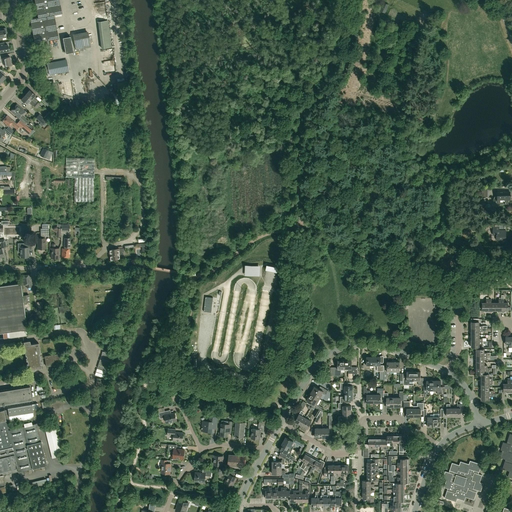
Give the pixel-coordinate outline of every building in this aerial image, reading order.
[(34,0),(38,17),(30,19),(35,43),(59,38),(54,15),(62,13),(59,0),(34,0)] [(101,49),(111,47),(108,20),(98,22),(101,49)] [(89,33),(74,35),(76,49),(91,46),(89,33)] [(66,53),(73,52),(70,36),(63,38),(66,53)] [(7,44),(4,45),(3,42),(0,42),(0,52),(9,50),(7,44)] [(106,74),(117,73),(114,55),(106,57),(106,61),(109,61),(110,66),(105,67),(106,74)] [(3,58),(1,58),(0,58),(1,63),(4,62),(5,66),(12,64),(10,56),(3,58)] [(50,74),(69,71),(67,59),(48,62),(50,74)] [(25,95),(38,105),(40,103),(37,101),(33,97),(35,95),(30,90),(25,95)] [(36,107),(38,105),(25,95),(21,100),(27,105),(29,102),(33,105),(36,107)] [(25,123),(27,120),(21,115),(25,111),(17,104),(11,111),(25,123)] [(47,120),(39,114),(36,118),(43,125),(47,120)] [(17,124),(7,115),(2,121),(8,127),(11,124),(14,127),(17,129),(20,126),(28,134),(31,130),(20,120),(17,124)] [(3,130),(0,127),(0,138),(5,133),(9,136),(11,133),(5,128),(3,130)] [(52,152),(43,148),(40,155),(49,159),(52,152)] [(74,189),(94,189),(94,178),(94,158),(66,158),(66,177),(91,178),(74,177),(74,189)] [(53,179),(53,189),(60,190),(60,189),(60,186),(65,186),(65,187),(70,187),(70,179),(65,179),(65,180),(53,179)] [(94,189),(74,189),(74,202),(93,202),(94,189)] [(510,200),(510,190),(498,190),(498,200),(496,200),(496,201),(496,203),(496,204),(498,204),(498,203),(508,203),(508,200),(510,200)] [(506,239),(506,230),(499,230),(499,227),(493,226),(493,235),(496,235),(496,239),(506,239)] [(45,238),(45,236),(48,236),(48,228),(42,228),(42,232),(41,232),(41,236),(41,238),(38,238),(38,249),(39,249),(39,250),(41,250),(42,249),(45,248),(45,238)] [(70,246),(70,238),(65,238),(64,248),(62,248),(62,257),(69,257),(70,249),(69,249),(69,246),(70,246)] [(32,250),(32,243),(24,243),(18,243),(18,252),(20,252),(20,257),(28,257),(28,250),(32,250)] [(145,247),(146,243),(138,244),(135,244),(135,247),(138,247),(141,247),(142,251),(145,251),(145,247)] [(55,248),(55,244),(52,244),(52,248),(51,248),(51,258),(58,258),(59,248),(55,248)] [(118,249),(109,250),(110,260),(120,259),(119,254),(122,254),(122,252),(124,251),(123,248),(122,248),(122,246),(118,247),(118,249)] [(260,267),(246,266),(245,277),(260,277),(260,267)] [(32,287),(30,275),(22,276),(23,285),(26,285),(27,288),(27,292),(33,291),(32,287)] [(25,303),(24,295),(22,295),(21,283),(0,285),(0,332),(3,332),(3,338),(27,334),(26,329),(27,329),(25,317),(28,317),(26,303),(25,303)] [(67,290),(58,290),(58,300),(61,300),(61,304),(67,304),(67,290)] [(204,311),(211,312),(213,299),(213,297),(205,296),(204,311)] [(60,309),(61,324),(70,323),(69,309),(60,309)] [(470,328),(482,328),(482,325),(479,325),(479,318),(471,318),(471,325),(470,325),(470,328)] [(30,344),(29,341),(24,342),(24,345),(28,369),(43,367),(40,353),(38,343),(30,344)] [(46,367),(62,364),(60,353),(44,356),(46,367)] [(373,365),(373,357),(366,357),(366,363),(363,363),(363,369),(370,369),(370,365),(373,365)] [(373,357),(373,365),(377,365),(377,371),(383,371),(383,365),(380,365),(380,357),(373,357)] [(344,361),(344,360),(341,360),(341,361),(338,361),(338,367),(334,367),(334,375),(339,375),(339,373),(341,373),(341,369),(344,369),(344,368),(344,361)] [(344,361),(344,368),(344,369),(348,369),(348,373),(348,378),(352,378),(352,376),(357,376),(357,367),(351,367),(351,361),(348,361),(348,360),(345,360),(345,361),(344,361)] [(393,362),(387,362),(387,371),(383,371),(383,380),(387,380),(387,374),(389,374),(389,371),(393,371),(393,368),(393,362)] [(413,372),(406,372),(406,378),(403,378),(403,380),(403,383),(403,385),(409,385),(413,385),(413,384),(414,384),(414,380),(413,380),(413,372)] [(413,372),(413,380),(414,380),(417,380),(417,382),(418,382),(418,385),(423,385),(423,378),(420,378),(420,372),(413,372)] [(430,390),(433,390),(433,380),(426,380),(426,388),(423,388),(423,394),(430,394),(430,390)] [(433,390),(437,390),(437,394),(443,394),(443,388),(440,388),(440,380),(433,380),(433,390)] [(344,393),(352,393),(352,386),(346,386),(346,383),(340,383),(340,389),(344,389),(344,393)] [(20,387),(19,384),(13,385),(14,388),(0,390),(0,405),(32,400),(29,385),(20,387)] [(311,394),(319,399),(323,392),(326,394),(328,391),(323,388),(321,390),(315,386),(311,394)] [(373,403),(373,394),(370,394),(370,390),(367,390),(367,386),(364,386),(364,390),(363,390),(363,397),(366,396),(366,403),(373,403)] [(44,389),(44,387),(36,388),(37,391),(38,391),(39,396),(45,396),(44,389)] [(383,396),(383,393),(383,390),(377,390),(377,394),(373,394),(373,403),(380,403),(380,396),(383,396)] [(340,403),(345,403),(346,403),(346,400),(352,400),(352,393),(344,393),(344,397),(340,397),(340,403)] [(393,407),(393,398),(388,398),(388,393),(383,393),(383,396),(383,400),(386,400),(386,407),(393,407)] [(403,400),(403,393),(399,393),(399,398),(393,398),(393,407),(400,406),(400,400),(403,400)] [(317,409),(320,411),(321,411),(323,408),(316,404),(319,399),(311,394),(307,400),(315,405),(314,407),(317,409)] [(413,408),(410,408),(410,401),(403,401),(403,408),(406,408),(406,416),(413,416),(413,408)] [(7,409),(0,410),(0,492),(6,491),(4,486),(5,486),(2,475),(17,471),(18,475),(24,474),(23,470),(27,469),(28,473),(44,469),(43,465),(46,465),(36,423),(31,424),(31,421),(22,423),(23,426),(15,428),(13,426),(9,422),(33,418),(32,409),(39,408),(38,403),(31,404),(7,408),(7,409)] [(345,406),(345,403),(340,403),(338,403),(338,409),(342,409),(342,413),(351,413),(351,406),(345,406)] [(413,408),(413,416),(420,416),(420,410),(423,410),(423,409),(423,403),(417,403),(417,408),(413,408)] [(453,408),(453,416),(460,416),(460,410),(463,410),(463,404),(457,404),(457,408),(453,408)] [(167,415),(167,411),(159,413),(160,418),(165,417),(167,423),(177,421),(175,413),(167,415)] [(301,425),(305,418),(302,416),(304,412),(301,411),(299,415),(295,421),(301,425)] [(351,413),(342,413),(342,416),(338,416),(338,423),(345,423),(345,420),(351,420),(351,413)] [(216,425),(217,417),(209,417),(209,422),(203,421),(202,430),(212,432),(213,425),(216,425)] [(305,418),(301,425),(307,428),(311,421),(305,418)] [(264,432),(264,424),(265,420),(259,420),(259,423),(258,429),(252,429),(252,439),(259,439),(260,431),(264,432)] [(231,429),(232,422),(227,421),(227,424),(221,424),(220,435),(227,436),(228,429),(231,429)] [(243,438),(245,423),(236,422),(234,437),(243,438)] [(65,455),(58,427),(55,427),(45,430),(52,458),(65,455)] [(183,441),(183,433),(175,433),(176,429),(168,428),(167,435),(173,436),(173,440),(183,441)] [(511,433),(510,433),(507,443),(503,442),(501,449),(504,451),(502,458),(506,459),(502,469),(504,469),(510,471),(508,477),(511,477),(511,433)] [(282,443),(292,449),(294,446),(291,445),(293,441),(295,442),(295,443),(302,447),(303,444),(296,440),(291,436),(289,439),(286,437),(282,443)] [(291,451),(292,449),(282,443),(279,449),(286,453),(288,450),(291,451)] [(183,459),(184,450),(176,449),(176,445),(169,444),(168,451),(174,452),(173,458),(183,459)] [(272,468),(281,468),(281,464),(284,464),(284,463),(284,459),(286,457),(280,453),(278,456),(283,459),(281,461),(272,461),(272,468)] [(306,466),(311,456),(305,453),(302,460),(304,461),(301,467),(304,469),(306,466)] [(225,471),(226,465),(222,464),(223,456),(215,455),(214,465),(220,466),(220,471),(225,471)] [(244,465),(245,456),(238,456),(229,456),(228,465),(236,466),(236,463),(239,463),(239,465),(244,465)] [(311,468),(316,459),(311,456),(306,466),(308,467),(309,464),(312,466),(311,468)] [(316,459),(311,468),(313,470),(315,467),(318,469),(317,470),(320,471),(323,466),(320,465),(322,462),(316,459)] [(367,468),(378,468),(378,465),(375,465),(375,462),(378,462),(378,459),(372,459),(372,462),(367,462),(367,468)] [(170,473),(171,464),(166,463),(167,460),(163,460),(162,468),(162,473),(170,473)] [(447,471),(445,471),(443,478),(447,480),(444,487),(448,488),(445,498),(456,501),(457,498),(465,500),(466,497),(474,499),(477,490),(481,491),(483,483),(480,482),(482,475),(479,474),(482,464),(470,460),(469,464),(460,461),(459,465),(452,462),(449,472),(447,471)] [(329,476),(329,473),(332,473),(332,476),(334,476),(334,465),(328,465),(328,468),(325,468),(325,476),(329,476)] [(340,465),(340,476),(349,476),(349,471),(347,471),(347,465),(340,465)] [(283,477),(289,477),(289,474),(285,474),(285,471),(281,471),(281,468),(272,468),(272,474),(281,474),(282,474),(282,477),(283,477)] [(211,477),(212,470),(204,469),(204,473),(196,473),(195,481),(205,482),(205,476),(211,477)] [(232,486),(236,478),(233,476),(235,472),(228,471),(226,475),(228,476),(225,483),(232,486)] [(27,488),(47,484),(45,479),(26,483),(27,488)] [(374,492),(363,492),(363,498),(367,498),(367,502),(374,502),(374,496),(371,496),(371,492),(374,492)] [(180,511),(185,511),(189,503),(179,500),(178,504),(179,505),(177,511),(180,511)]
